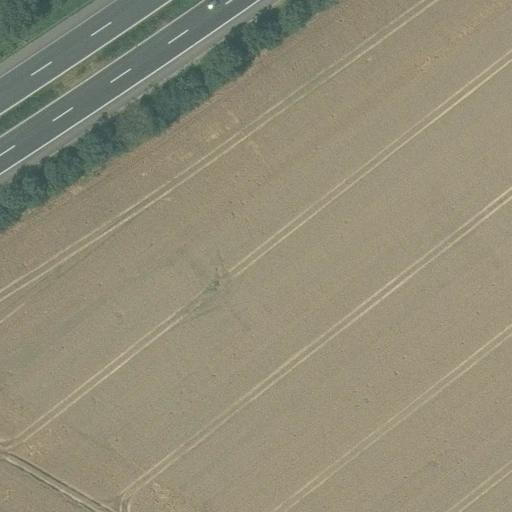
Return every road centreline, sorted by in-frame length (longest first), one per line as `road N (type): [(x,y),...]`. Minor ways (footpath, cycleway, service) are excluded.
road 1 (motorway): [(0,164),(235,0)]
road 2 (motorway): [(130,0),(0,88)]
